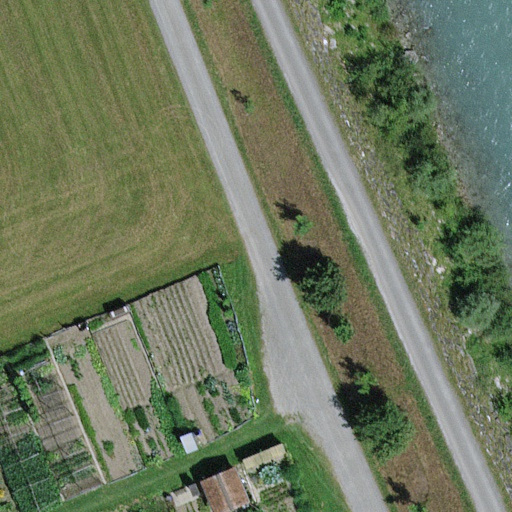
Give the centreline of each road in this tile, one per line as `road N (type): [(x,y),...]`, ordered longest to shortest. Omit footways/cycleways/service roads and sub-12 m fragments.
road 1 (track): [(509,511),(284,0)]
road 2 (track): [(370,511),(313,392),(166,0)]
